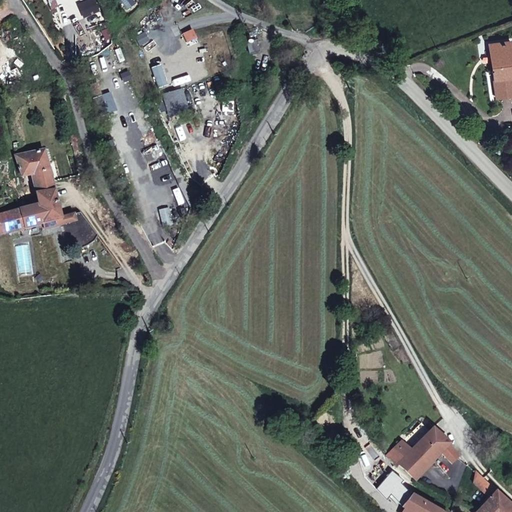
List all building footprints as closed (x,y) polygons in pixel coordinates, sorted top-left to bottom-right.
[(259,51),(256,41),(251,43),(247,43),(250,54),(259,51)] [(511,68),(510,69),(509,61),(510,61),(507,42),(490,45),(493,70),(492,70),(495,97),(511,94),(511,85),(511,77),(511,76),(511,68)] [(49,172),(43,150),(15,156),(22,177),(49,172)] [(52,182),(49,172),(32,175),(36,193),(54,190),(52,182)] [(61,217),(54,190),(36,193),(35,193),(42,223),(61,218),(61,217)] [(42,223),(38,204),(18,210),(23,228),(29,227),(33,225),(42,223)] [(23,228),(18,210),(0,214),(0,233),(0,234),(2,233),(23,228)] [(97,236),(79,213),(73,214),(74,221),(62,224),(69,247),(80,249),(87,246),(92,242),(97,236)] [(449,443),(432,428),(410,451),(401,441),(385,457),(393,466),(392,466),(404,474),(406,471),(414,480),(441,451),(449,443)] [(455,453),(449,443),(441,451),(452,463),(458,457),(455,453)] [(494,491),(475,472),(473,483),(489,499),(495,492),(494,491)] [(402,480),(390,473),(379,484),(379,487),(390,494),(399,483),(402,480)] [(411,495),(399,483),(390,494),(402,506),(411,495)] [(511,511),(511,506),(495,492),(489,499),(476,511),(511,511)] [(442,511),(411,495),(402,506),(412,511),(442,511)]
